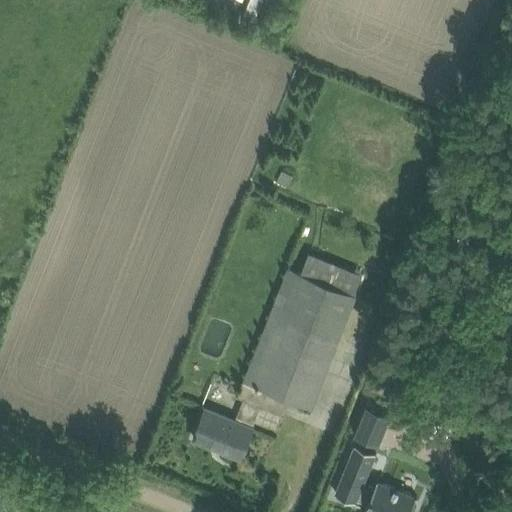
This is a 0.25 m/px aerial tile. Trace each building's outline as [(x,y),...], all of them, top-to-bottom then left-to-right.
[(310,406),(354,291),(288,265),(238,395),(244,398),(236,417),(209,406),(200,427),(197,426),(195,430),(197,431),(194,437),(195,437),(196,434),(223,446),(222,448),(240,456),(263,405),(284,414),(290,399),(310,406)] [(405,357),(397,380),(406,384),(414,361),(405,357)] [(376,444),(388,415),(365,405),(354,435),(376,444)] [(354,500),(356,497),(367,502),(362,511),(408,511),(416,495),(376,479),(373,487),(362,482),(374,450),(355,443),(335,492),(354,500)] [(24,487),(19,500),(26,503),(31,490),(24,487)]
